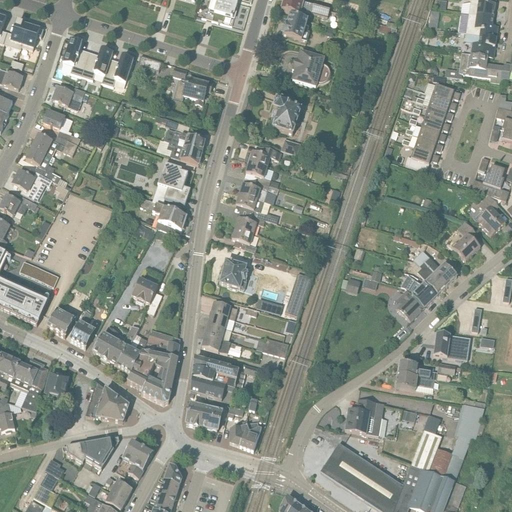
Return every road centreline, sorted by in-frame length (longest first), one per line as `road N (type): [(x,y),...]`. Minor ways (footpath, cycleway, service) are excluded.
road 1 (tertiary): [(169,425),(200,227),(240,74)]
road 2 (residential): [(285,481),(316,409),(396,352),(511,246)]
road 3 (residential): [(240,74),(61,15)]
road 4 (residential): [(155,417),(75,360),(0,326)]
road 5 (unclassified): [(0,458),(133,430),(155,417)]
road 6 (residential): [(3,164),(61,15)]
